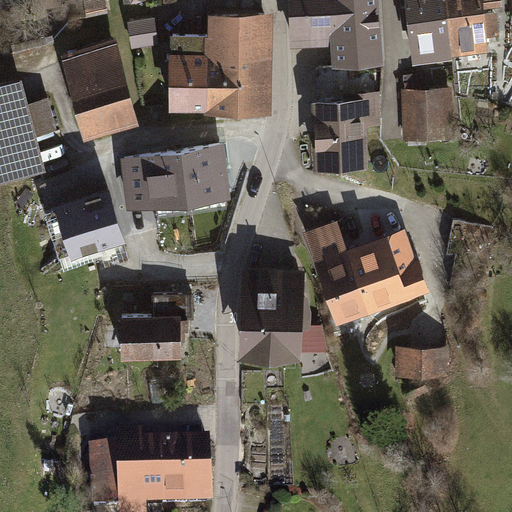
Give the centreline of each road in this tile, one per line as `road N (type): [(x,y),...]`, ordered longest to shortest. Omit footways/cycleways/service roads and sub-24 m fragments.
road 1 (tertiary): [(278,0),(286,81),(234,275),(222,511)]
road 2 (unknown): [(52,72),(71,133),(84,141),(273,131)]
